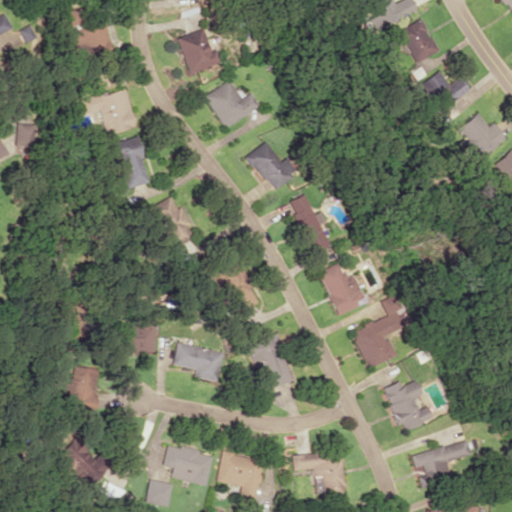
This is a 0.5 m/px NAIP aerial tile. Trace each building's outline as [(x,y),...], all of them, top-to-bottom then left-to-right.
[(407,0),(393,0),(389,2),(388,0),(365,0),(372,14),(364,18),(369,28),(412,9),(407,0)] [(511,0),(499,0),(511,16),(511,0)] [(433,50),(416,17),(390,30),(407,63),(433,50)] [(71,25),(71,52),(82,52),(82,59),(104,58),(103,24),(71,25)] [(207,50),(200,28),(173,36),(184,72),(216,62),(212,48),(207,50)] [(443,83),(433,69),(415,82),(434,109),(464,89),(455,76),(443,83)] [(221,127),(256,105),(247,91),(238,97),(226,78),(200,94),(221,127)] [(131,126),(120,86),(76,98),(80,113),(96,109),(103,134),(131,126)] [(488,121),(483,125),(472,111),(451,127),(475,157),(500,137),(488,121)] [(31,143),(31,123),(12,123),(13,143),(31,143)] [(108,166),(115,165),(118,178),(122,177),(124,186),(144,182),(133,136),(103,143),(108,166)] [(242,155),(269,189),(293,171),(282,156),(277,160),(261,140),(242,155)] [(511,191),(511,151),(507,146),(487,163),(511,191)] [(172,244),(189,236),(168,195),(141,208),(157,240),(167,235),(172,244)] [(308,252),(326,244),(316,223),(321,221),(316,210),(305,216),(295,195),(284,200),(308,252)] [(333,314),(362,301),(349,273),(341,277),(334,261),(313,271),(333,314)] [(220,304),(245,302),(242,265),(218,266),(220,304)] [(347,330),(363,367),(391,355),(381,333),(399,325),(392,309),(397,307),(391,293),(375,299),(382,315),(347,330)] [(151,318),(137,318),(137,325),(115,325),(115,349),(151,349),(151,318)] [(287,379),(271,331),(242,341),(252,370),(259,368),(266,387),(287,379)] [(218,351),(173,341),(168,364),(191,368),(190,375),(212,380),(218,351)] [(60,376),(56,408),(88,413),(94,367),(70,364),(68,377),(60,376)] [(427,417),(422,404),(413,408),(408,396),(416,393),(410,379),(397,385),(395,380),(378,387),(397,430),(427,417)] [(464,454),(461,440),(406,452),(409,466),(418,464),(420,474),(413,475),(416,486),(435,482),(432,469),(441,467),(439,460),(464,454)] [(201,484),(209,453),(164,442),(159,463),(168,465),(166,475),(201,484)] [(59,476),(76,476),(76,483),(90,484),(91,448),(60,448),(59,476)] [(289,469),(308,468),(308,476),(316,475),(318,497),(340,496),(337,449),(288,451),(289,469)] [(212,481),(253,489),(259,459),(218,450),(212,481)] [(163,506),(168,483),(145,478),(140,501),(163,506)] [(472,511),(472,503),(426,506),(426,511),(472,511)]
